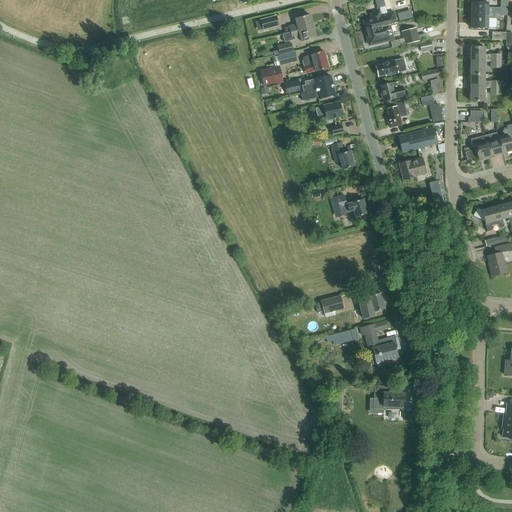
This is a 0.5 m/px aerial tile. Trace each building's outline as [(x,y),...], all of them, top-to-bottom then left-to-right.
[(380,8),(385,6),(383,0),(375,0),(378,8),(380,8)] [(488,19),(494,19),(494,13),(500,14),(500,8),(488,8),(488,3),(484,3),(471,3),(471,16),(488,16),(488,19)] [(404,19),(416,17),(415,8),(408,9),(409,12),(403,13),(404,19)] [(381,27),(390,25),(396,23),(393,12),(380,16),(379,12),(371,14),(372,20),(364,22),(366,30),(381,27)] [(286,33),(313,26),(310,15),(296,19),(297,24),(285,28),(286,33)] [(279,26),(276,16),(259,20),(262,30),(279,26)] [(488,29),(488,19),(488,16),(471,16),(471,28),(488,29)] [(381,27),(366,30),(365,31),(367,39),(368,39),(369,46),(394,40),(390,25),(381,27)] [(313,26),(286,33),(283,34),(285,42),(295,39),(295,38),(300,37),(302,42),(316,38),(313,26)] [(417,35),(416,29),(402,32),(405,44),(426,39),(425,34),(417,35)] [(421,51),(433,49),(431,41),(419,43),(421,51)] [(293,50),(291,42),(278,46),(278,49),(273,50),(275,55),(293,50)] [(500,62),(500,54),(490,54),(490,55),(484,55),(484,48),(471,48),(471,62),(484,62),(490,62),(500,62)] [(296,61),(294,51),(278,55),(281,65),(296,61)] [(301,61),(305,74),(315,71),(316,72),(328,68),(324,51),(311,55),(304,57),(301,61)] [(398,72),(405,71),(403,59),(395,61),(395,60),(386,62),(387,63),(375,66),(376,69),(375,70),(376,74),(377,74),(378,77),(385,75),(385,76),(398,73),(398,72)] [(484,75),(484,62),(471,62),(471,75),(484,75)] [(284,82),(280,66),(259,71),(263,87),(284,82)] [(441,68),(420,73),(422,81),(442,76),(441,68)] [(484,82),(484,75),(471,75),(470,89),(484,89),(489,89),(500,89),(500,81),(489,81),(489,83),(484,82)] [(313,90),(333,86),(332,84),(333,82),(333,79),(331,79),(330,76),(311,81),(312,84),(302,86),(304,93),(313,90)] [(301,90),(299,80),(284,83),(286,94),(301,90)] [(400,87),(398,82),(380,86),(382,94),(381,94),(383,99),(384,99),(384,101),(405,96),(402,86),(400,87)] [(313,90),(304,93),(300,93),(303,101),(318,97),(319,99),(335,95),(333,86),(313,90)] [(484,102),(484,89),(470,89),(470,102),(484,102)] [(422,107),(434,104),(432,95),(420,98),(422,107)] [(407,116),(403,102),(395,104),(395,107),(387,109),(389,117),(388,117),(390,121),(388,123),(389,128),(401,125),(399,118),(407,116)] [(340,103),(324,106),(315,108),(319,123),(335,120),(334,118),(343,116),(341,108),(342,108),(341,104),(340,104),(340,103)] [(436,122),(446,120),(443,103),(433,105),(436,122)] [(497,123),(498,117),(495,117),(496,110),(490,110),(490,123),(497,123)] [(481,123),(481,111),(470,111),(470,117),(476,117),(476,123),(481,123)] [(511,145),(511,143),(511,124),(506,126),(507,130),(502,131),(503,135),(497,136),(498,140),(502,154),(511,151),(511,145)] [(344,133),(342,125),(331,128),(332,135),(344,133)] [(433,128),(398,137),(402,152),(437,144),(433,128)] [(502,154),(498,140),(497,136),(496,133),(491,134),(485,136),(487,143),(490,157),(502,154)] [(490,157),(487,143),(485,136),(470,140),(472,146),(474,146),(478,160),(490,157)] [(350,151),(344,153),(341,142),(331,145),(335,163),(341,162),(343,170),(354,166),(350,151)] [(414,176),(424,174),(420,160),(411,162),(410,161),(402,163),(403,165),(400,166),(402,174),(401,175),(402,178),(403,179),(403,180),(415,177),(414,176)] [(442,202),(436,181),(428,183),(433,204),(442,202)] [(343,196),(333,199),(338,217),(344,215),(344,214),(353,211),(355,218),(367,214),(363,200),(351,203),(351,204),(345,205),(343,196)] [(497,221),(497,225),(498,229),(504,227),(502,220),(508,218),(505,204),(493,207),(497,221)] [(493,230),(492,226),(497,225),(497,221),(493,207),(481,211),(477,208),(473,216),(484,222),(487,232),(493,230)] [(486,247),(503,242),(501,237),(496,238),(495,238),(484,241),(486,247)] [(501,253),(511,251),(510,244),(494,248),(495,255),(487,257),(490,268),(489,269),(491,277),(506,273),(501,253)] [(385,309),(380,294),(369,297),(369,295),(359,297),(360,301),(358,302),(363,319),(375,316),(373,312),(385,309)] [(344,309),(341,295),(321,301),(324,314),(344,309)] [(373,325),(360,328),(362,336),(365,335),(369,353),(373,352),(376,364),(377,364),(378,366),(384,364),(383,362),(397,358),(395,349),(398,349),(396,338),(378,342),(375,332),(373,325)] [(349,331),(325,337),(327,343),(333,341),(334,345),(351,341),(349,331)] [(392,393),(392,387),(374,386),(373,399),(370,399),(369,413),(383,414),(384,410),(401,411),(401,408),(402,408),(402,393),(392,393)] [(340,394),(331,394),(331,404),(340,404),(340,394)] [(511,404),(507,404),(505,415),(503,415),(501,429),(503,429),(502,437),(511,438),(511,404)]
